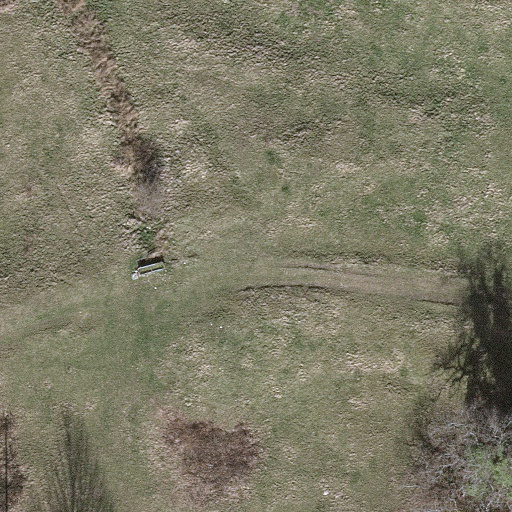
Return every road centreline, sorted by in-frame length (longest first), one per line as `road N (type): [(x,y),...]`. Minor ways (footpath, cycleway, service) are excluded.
road 1 (track): [(353,287),(71,305),(0,334)]
road 2 (track): [(353,287),(511,292)]
